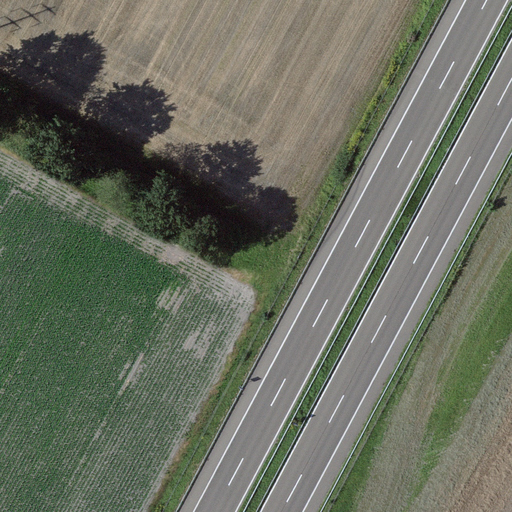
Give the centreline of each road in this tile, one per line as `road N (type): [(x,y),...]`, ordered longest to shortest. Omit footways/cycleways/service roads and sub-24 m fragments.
road 1 (motorway): [(487,0),(214,511)]
road 2 (motorway): [(282,511),(511,81)]
